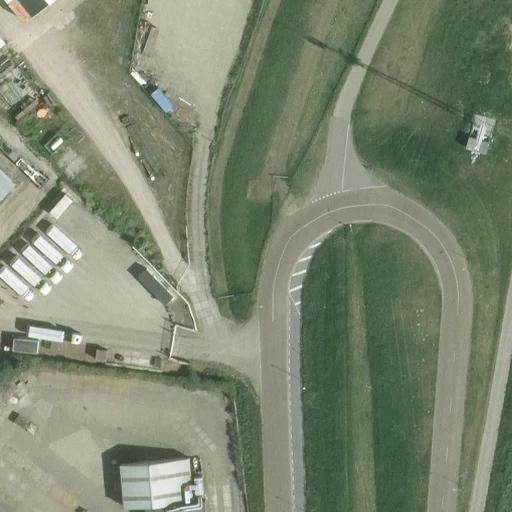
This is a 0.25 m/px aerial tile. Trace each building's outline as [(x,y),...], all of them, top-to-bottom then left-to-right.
[(49,0),(22,0),(33,14),(49,0)] [(109,14),(96,25),(108,37),(120,26),(109,14)] [(136,54),(140,32),(131,30),(127,52),(136,54)] [(66,129),(49,146),(66,162),(82,144),(66,129)] [(486,152),(489,141),(469,136),(466,147),(486,152)] [(61,266),(71,275),(92,252),(81,243),(61,266)] [(121,253),(86,285),(99,299),(133,267),(121,253)] [(106,360),(107,349),(97,348),(95,358),(106,360)] [(193,500),(189,457),(120,463),(124,506),(145,504),(145,511),(206,511),(205,499),(193,500)]
